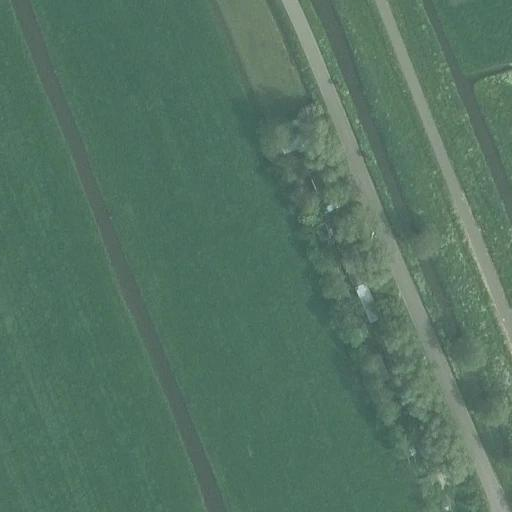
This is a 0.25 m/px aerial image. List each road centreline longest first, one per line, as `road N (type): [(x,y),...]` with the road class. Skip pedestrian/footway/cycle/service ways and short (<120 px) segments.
road 1 (unclassified): [(497,511),(285,0)]
road 2 (unknown): [(362,0),(511,374)]
